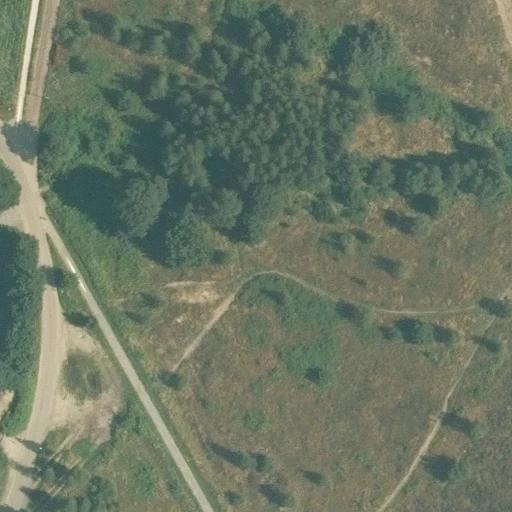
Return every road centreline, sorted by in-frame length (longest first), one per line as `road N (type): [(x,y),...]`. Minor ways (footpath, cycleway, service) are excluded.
road 1 (unclassified): [(9,511),(44,390),(50,309),(36,235),(0,144)]
road 2 (track): [(52,0),(31,123),(10,164)]
